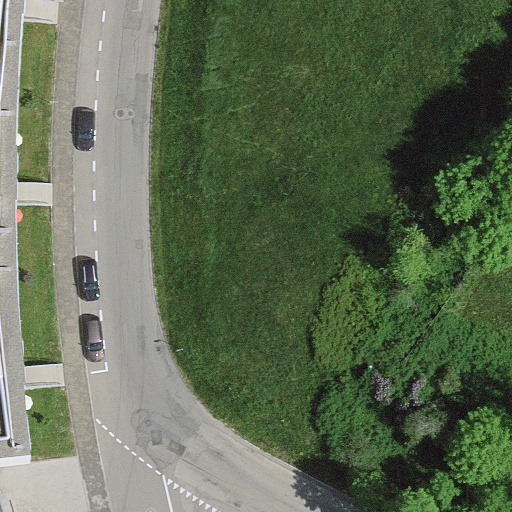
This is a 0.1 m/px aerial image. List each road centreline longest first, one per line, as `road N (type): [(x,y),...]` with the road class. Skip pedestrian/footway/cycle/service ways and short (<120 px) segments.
road 1 (residential): [(124,0),(110,159),(126,404)]
road 2 (residential): [(307,511),(126,404)]
